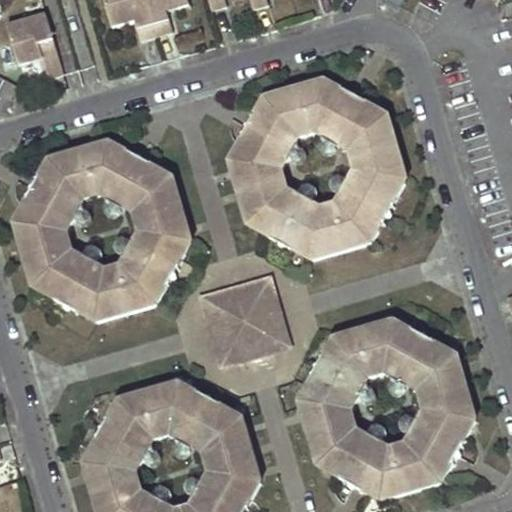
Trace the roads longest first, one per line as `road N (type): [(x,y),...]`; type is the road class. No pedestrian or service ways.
road 1 (residential): [(511,385),(429,72),(411,47),(369,27),(0,133)]
road 2 (residential): [(0,312),(58,511)]
